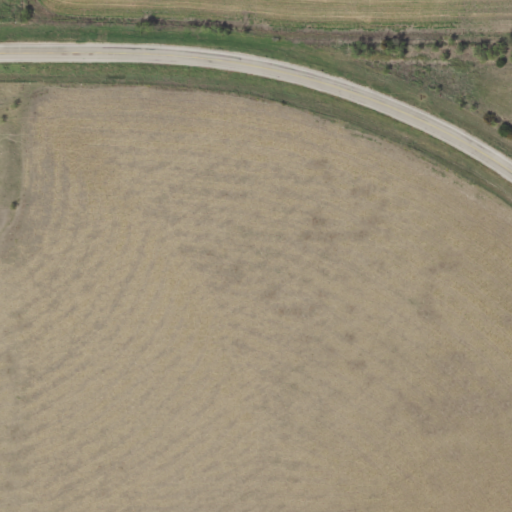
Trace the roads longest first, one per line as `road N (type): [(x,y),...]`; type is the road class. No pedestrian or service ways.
road 1 (secondary): [(0,46),(175,46),(228,55),(345,87),(511,167)]
road 2 (track): [(359,93),(386,61),(511,63)]
